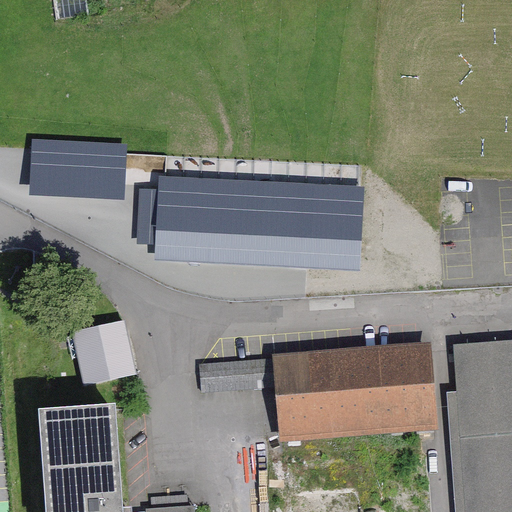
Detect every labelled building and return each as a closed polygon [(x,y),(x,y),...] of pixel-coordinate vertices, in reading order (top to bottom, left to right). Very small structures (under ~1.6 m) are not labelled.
[(128,148),(35,142),(31,198),(125,203),(128,148)] [(364,193),(161,183),(161,193),(158,247),(158,265),(360,274),(364,193)] [(158,247),(161,193),(141,192),(138,246),(158,247)] [(126,328),(75,339),(86,390),(137,379),(126,328)] [(511,511),(511,342),(461,347),(472,463),(476,511),(511,511)] [(443,343),(283,357),(285,361),(286,393),(291,444),(451,429),(443,343)] [(285,361),(203,366),(205,398),(286,393),(285,361)] [(151,511),(145,408),(53,414),(58,511),(151,511)]
